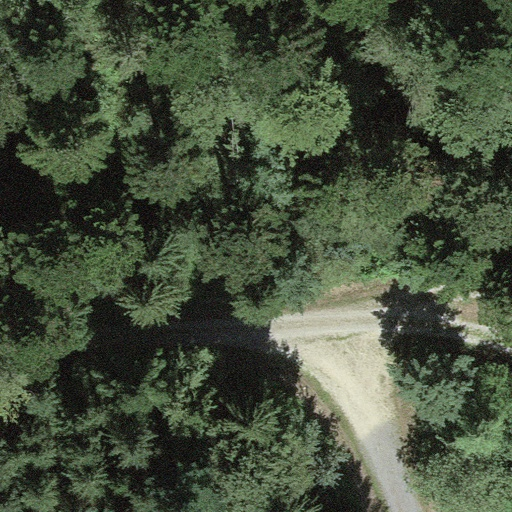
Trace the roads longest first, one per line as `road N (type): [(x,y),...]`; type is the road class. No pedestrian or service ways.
road 1 (track): [(345,312),(0,358)]
road 2 (track): [(345,312),(412,511)]
road 3 (track): [(511,348),(430,324),(345,312)]
road 4 (track): [(511,290),(345,312)]
